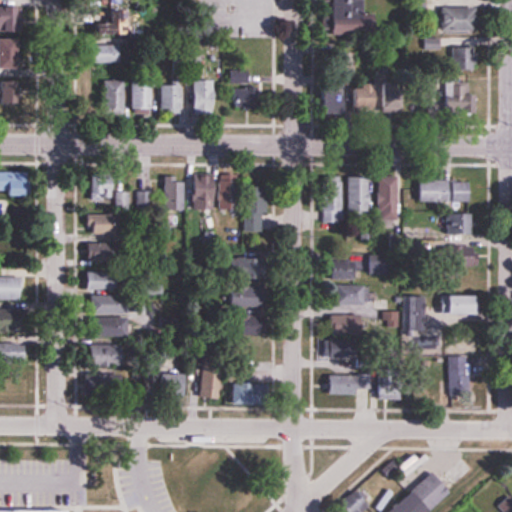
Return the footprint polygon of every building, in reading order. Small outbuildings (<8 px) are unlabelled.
[(368,0),(335,0),(335,36),(368,36),(368,0)] [(480,8),(444,8),(444,31),(480,31),(480,8)] [(123,11),(98,11),(98,36),(123,36),(123,11)] [(121,43),(100,43),(100,63),(121,63),(121,43)] [(98,69),(81,69),(81,98),(98,98),(98,69)] [(105,79),(105,113),(125,113),(125,79),(105,79)] [(151,79),(131,79),(131,110),(151,110),(151,79)] [(216,114),(216,80),(192,80),(192,114),(216,114)] [(375,83),(375,102),(378,102),(378,109),(403,109),(403,83),(375,83)] [(159,84),(159,109),(181,109),(181,84),(159,84)] [(350,114),(350,107),(366,107),(365,86),(320,87),(321,115),(350,114)] [(262,111),(262,87),(232,87),(232,111),(262,111)] [(474,89),(447,89),(447,115),(474,115),(474,89)] [(128,208),(128,191),(104,191),(104,172),(89,172),(89,201),(111,201),(111,208),(128,208)] [(240,208),(240,175),(227,175),(227,208),(240,208)] [(370,176),(348,176),(348,213),(370,213),(370,176)] [(380,219),(398,219),(398,179),(380,179),(380,219)] [(472,181),(422,181),(422,202),(472,202),(472,181)] [(343,221),(343,182),(326,182),(326,221),(343,221)] [(245,232),(266,232),(266,202),(245,202),(245,232)] [(472,212),(447,212),(447,233),(472,233),(472,212)] [(90,214),(90,233),(118,233),(118,214),(90,214)] [(126,261),(126,241),(90,241),(90,261),(126,261)] [(480,269),(455,269),(455,287),(480,287),(480,269)] [(87,289),(120,289),(120,270),(87,270),(87,289)] [(0,298),(23,299),(23,276),(0,275),(0,298)] [(330,286),(330,305),(370,305),(370,286),(330,286)] [(128,313),(128,295),(90,295),(90,313),(128,313)] [(481,295),(440,295),(440,315),(481,315),(481,295)] [(411,330),(424,330),(424,296),(411,296),(411,330)] [(0,330),(26,331),(26,309),(0,308),(0,330)] [(129,317),(88,317),(88,336),(129,336),(129,317)] [(26,344),(0,344),(0,361),(26,361),(26,344)] [(126,344),(90,344),(90,364),(126,364),(126,344)] [(90,391),(128,391),(128,373),(90,373),(90,391)] [(403,399),(403,373),(378,373),(378,399),(403,399)] [(328,394),(363,394),(363,374),(328,374),(328,394)] [(340,511),(369,511),(369,492),(340,492),(340,511)]
